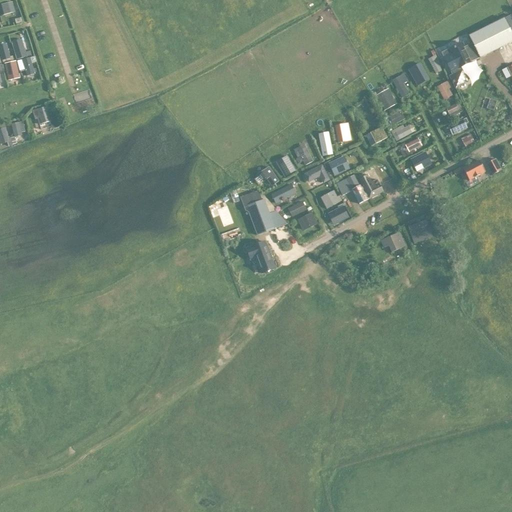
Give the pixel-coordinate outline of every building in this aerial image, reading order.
[(0,3),(0,14),(3,14),(3,16),(9,14),(9,12),(13,11),(11,1),(0,3)] [(442,55),(450,73),(447,74),(449,79),(452,84),(453,88),(466,81),(458,67),(459,67),(478,57),(511,41),(511,39),(501,18),(467,35),(471,42),(463,46),(461,41),(447,48),(449,52),(442,55)] [(10,41),(15,59),(32,54),(31,49),(24,51),(20,38),(10,41)] [(0,59),(1,60),(1,61),(12,59),(11,55),(8,56),(5,43),(0,43),(0,59)] [(16,60),(18,70),(23,69),(25,75),(33,73),(33,72),(35,71),(34,67),(31,68),(30,62),(35,61),(33,55),(16,60)] [(426,59),(433,73),(440,70),(437,67),(440,65),(434,55),(426,59)] [(6,62),(3,62),(6,80),(7,80),(17,78),(15,63),(14,60),(13,60),(6,62)] [(418,63),(407,69),(416,85),(427,79),(418,63)] [(398,79),(395,80),(391,82),(399,98),(407,93),(401,83),(406,80),(404,76),(398,79)] [(447,87),(452,84),(449,79),(436,86),(443,99),(451,94),(447,87)] [(387,90),(375,97),(381,107),(383,109),(395,103),(387,90)] [(459,112),(457,108),(460,107),(456,101),(445,108),(448,116),(459,112)] [(48,117),(44,106),(35,108),(36,109),(31,110),(33,118),(36,117),(38,123),(40,122),(48,120),(50,127),(57,125),(54,115),(48,117)] [(381,118),(386,127),(403,118),(399,110),(387,117),(386,115),(381,118)] [(464,118),(446,126),(450,134),(452,134),(452,135),(466,129),(464,123),(466,122),(464,118)] [(12,136),(8,137),(10,144),(15,142),(13,136),(20,134),(19,129),(23,128),(21,120),(16,121),(9,123),(12,136)] [(335,134),(331,135),(332,140),(336,139),(336,142),(349,140),(346,123),(333,125),(335,134)] [(395,134),(397,139),(411,132),(407,124),(403,127),(401,125),(391,130),(389,131),(391,135),(395,134)] [(385,137),(379,126),(364,135),(369,145),(385,137)] [(10,144),(8,137),(8,135),(6,136),(4,127),(0,127),(0,143),(5,142),(6,145),(10,144)] [(327,132),(317,134),(321,155),(331,153),(330,151),(334,151),(333,144),(329,145),(327,132)] [(474,138),(472,139),(468,134),(460,138),(464,147),(473,143),(474,144),(476,142),(474,138)] [(416,138),(404,144),(407,151),(412,149),(420,145),(416,138)] [(304,146),(293,151),(296,157),(294,158),(296,163),(299,162),(299,161),(301,160),(303,165),(311,161),(304,146)] [(423,151),(408,159),(413,168),(415,171),(422,168),(430,164),(423,151)] [(284,155),(274,161),(283,176),(293,170),(284,155)] [(342,156),(327,163),(333,174),(348,167),(342,156)] [(485,163),(491,174),(500,169),(494,158),(485,163)] [(477,159),(461,167),(462,169),(468,180),(463,182),(466,188),(476,182),(473,177),(475,176),(484,171),(479,162),(477,159)] [(320,163),(302,173),(306,181),(318,175),(321,182),(328,179),(328,178),(329,178),(326,172),(325,172),(320,163)] [(453,174),(462,169),(460,165),(451,170),(453,174)] [(256,176),(253,178),(257,183),(265,178),(269,185),(276,180),(267,166),(261,170),(261,169),(256,172),(257,173),(255,174),(256,176)] [(358,178),(368,198),(381,192),(375,180),(371,182),(366,174),(358,178)] [(334,183),(341,194),(350,189),(358,203),(366,199),(360,185),(359,186),(352,175),(344,179),(334,183)] [(286,187),(270,195),(273,202),(280,199),(280,200),(282,199),(282,198),(290,194),(286,187)] [(256,189),(239,196),(242,206),(244,210),(247,211),(255,233),(256,234),(285,223),(274,210),(263,196),(256,189)] [(325,208),(338,201),(332,190),(320,197),(325,208)] [(286,208),(290,216),(305,209),(301,201),(286,208)] [(346,216),(341,206),(326,214),(330,221),(336,218),(338,220),(346,216)] [(316,223),(310,212),(295,220),(301,231),(316,223)] [(410,225),(407,226),(412,243),(418,241),(417,239),(429,235),(424,220),(415,223),(410,225)] [(398,232),(378,240),(382,247),(387,245),(390,252),(404,246),(398,232)] [(244,248),(248,259),(254,257),(260,273),(266,270),(266,271),(267,271),(267,270),(271,268),(268,260),(270,260),(263,241),(244,248)] [(374,261),(368,263),(370,270),(376,267),(374,261)]
